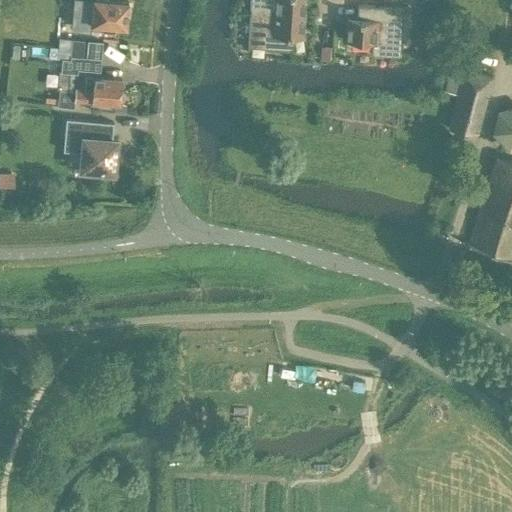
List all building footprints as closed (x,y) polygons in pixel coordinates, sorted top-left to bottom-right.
[(128,3),(96,0),(92,0),(91,24),(101,25),(101,31),(114,32),(115,26),(126,27),(128,3)] [(250,0),(250,12),(304,15),(304,0),(250,0)] [(357,18),(348,18),(346,41),(372,42),(371,55),(399,56),(402,8),(357,5),(357,18)] [(304,15),(250,12),(248,47),(293,50),(293,37),(302,37),(304,15)] [(72,39),(70,56),(83,57),(84,40),(72,39)] [(60,72),(77,73),(77,69),(99,71),(102,42),(87,41),(86,57),(83,57),(70,56),(70,60),(61,59),(60,72)] [(461,79),(444,74),(440,90),(457,93),(448,128),(476,135),(491,76),(464,69),(461,79)] [(57,106),(73,108),(74,100),(90,102),(118,105),(121,79),(92,77),(85,76),(83,93),(59,90),(57,106)] [(97,170),(112,172),(115,140),(104,139),(105,123),(72,120),(68,168),(83,169),(83,173),(85,175),(94,176),(97,174),(97,170)] [(468,244),(511,258),(511,160),(497,156),(468,244)]
